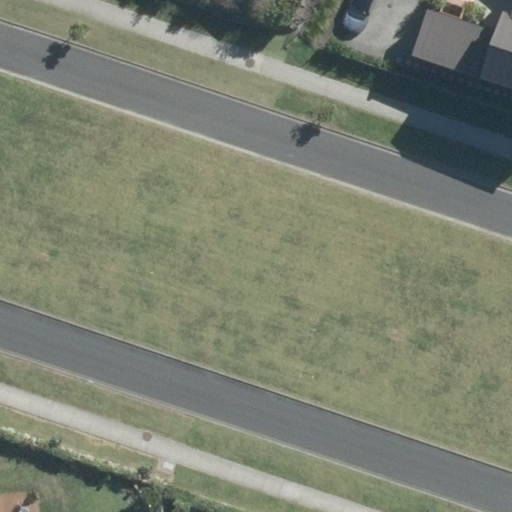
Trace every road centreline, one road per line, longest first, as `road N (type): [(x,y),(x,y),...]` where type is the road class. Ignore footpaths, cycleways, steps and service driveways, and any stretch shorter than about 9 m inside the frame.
road 1 (tertiary): [(0,18),(511,198)]
road 2 (tertiary): [(511,497),(0,323)]
